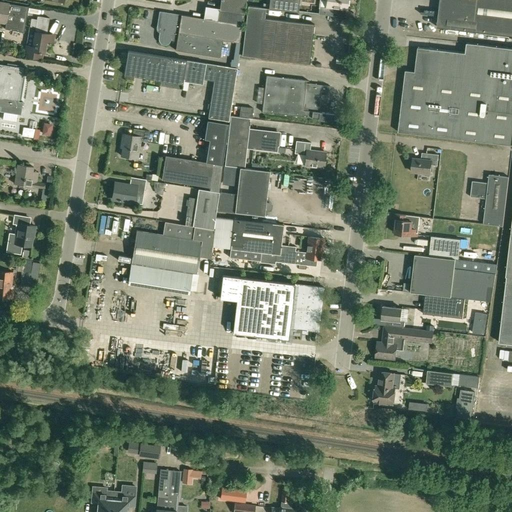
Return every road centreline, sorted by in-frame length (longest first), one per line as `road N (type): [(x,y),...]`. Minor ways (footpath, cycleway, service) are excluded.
road 1 (unclassified): [(0,317),(41,320),(58,307),(108,0)]
road 2 (unclassified): [(341,361),(384,0)]
